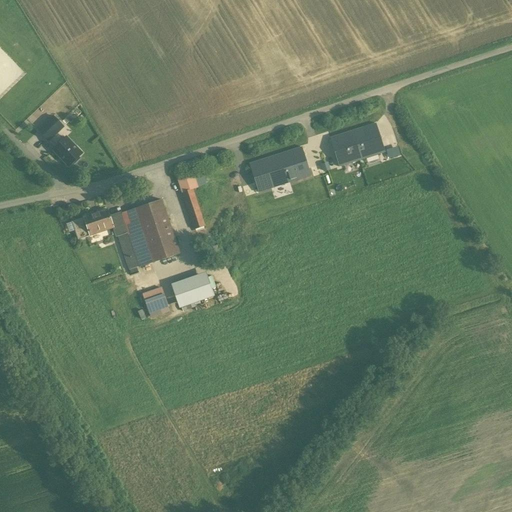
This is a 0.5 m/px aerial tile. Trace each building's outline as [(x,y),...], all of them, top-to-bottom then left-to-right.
[(54,147),(66,137),(60,131),(63,127),(54,116),(45,123),(38,116),(24,130),(31,138),(38,130),(54,147)] [(330,139),(339,166),(384,152),(375,125),(330,139)] [(66,137),(54,147),(52,150),(69,166),(82,153),(67,138),(66,137)] [(250,163),(258,191),(310,176),(302,148),(250,163)] [(194,176),(179,181),(194,229),(205,225),(192,189),(197,188),(194,176)] [(161,200),(110,218),(112,226),(129,270),(179,253),(161,200)] [(78,240),(112,226),(110,218),(107,210),(71,221),(78,240)] [(161,288),(142,294),(150,313),(167,306),(161,288)]
